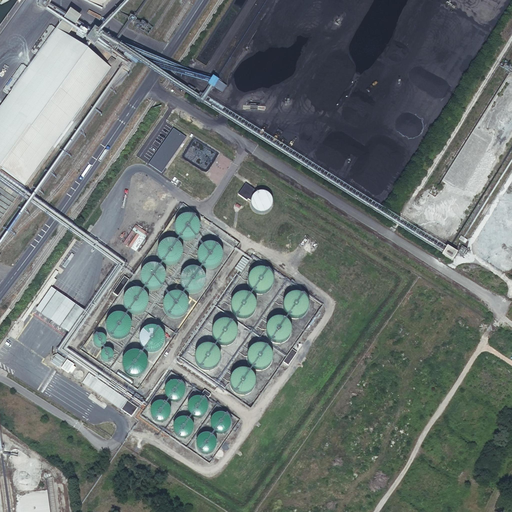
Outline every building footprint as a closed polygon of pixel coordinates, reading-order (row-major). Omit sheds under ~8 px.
[(67,6),(63,15),(75,21),(79,12),(67,6)] [(0,106),(0,169),(1,170),(24,186),(110,68),(57,29),(0,106)] [(95,36),(89,32),(86,37),(84,40),(93,46),(97,40),(98,38),(95,36)] [(108,46),(105,51),(111,56),(114,53),(115,50),(108,46)] [(222,91),(226,83),(210,75),(206,83),(222,91)] [(1,170),(0,170),(0,219),(24,186),(1,170)] [(246,184),(238,195),(247,201),(248,200),(250,201),(251,202),(251,201),(251,200),(251,199),(252,198),(253,196),(254,195),(255,194),(256,194),(255,193),(253,192),(254,191),(246,184)] [(257,193),(256,194),(255,194),(254,195),(253,196),(252,198),(251,199),(251,200),(251,201),(251,202),(251,203),(251,204),(251,205),(251,207),(253,209),(254,210),(256,212),(257,212),(258,213),(259,213),(261,213),(262,213),(263,213),(265,213),(266,212),(268,211),(269,210),(270,209),(271,208),(271,207),(272,204),(272,201),(271,199),(271,198),(270,196),(269,195),(267,194),(265,193),(263,192),(262,192),(259,192),(257,193)] [(170,231),(190,241),(201,219),(180,209),(170,231)] [(125,243),(136,250),(144,238),(134,231),(125,243)] [(162,234),(153,256),(173,264),(182,242),(162,234)] [(192,254),(210,269),(225,252),(206,236),(192,254)] [(444,251),(442,254),(452,260),(458,252),(447,246),(444,251)] [(146,258),(135,277),(155,289),(166,270),(146,258)] [(198,292),(205,269),(183,262),(176,286),(198,292)] [(243,281),(262,293),(274,274),(255,262),(243,281)] [(56,271),(21,320),(24,321),(36,303),(39,305),(56,280),(54,279),(58,272),(56,271)] [(113,293),(118,297),(129,280),(124,277),(113,293)] [(256,297),(236,287),(227,308),(247,317),(256,297)] [(51,288),(36,311),(49,320),(64,331),(80,308),(64,298),(51,288)] [(181,316),(187,293),(165,288),(160,310),(181,316)] [(304,316),(304,290),(283,290),(283,315),(304,316)] [(124,339),(130,314),(108,309),(102,334),(124,339)] [(262,333),(282,342),(291,320),(271,312),(262,333)] [(216,314),(209,337),(230,344),(237,321),(216,314)] [(141,321),(135,345),(158,351),(164,327),(141,321)] [(191,357),(209,369),(221,350),(202,339),(191,357)] [(244,362),(264,370),(273,347),(252,339),(244,362)] [(121,349),(122,373),(144,372),(143,348),(121,349)] [(292,349),(283,362),(288,366),(297,353),(292,349)] [(57,354),(51,362),(59,368),(65,359),(57,354)] [(75,364),(68,359),(61,368),(68,373),(75,364)] [(246,393),(256,373),(236,364),(226,383),(246,393)] [(127,401),(89,374),(82,383),(121,410),(127,401)] [(179,400),(184,379),(167,375),(163,396),(179,400)] [(204,390),(202,394),(208,398),(211,395),(204,390)] [(148,402),(154,420),(169,415),(163,397),(148,402)] [(137,408),(127,401),(121,410),(131,417),(137,408)] [(231,416),(215,408),(207,426),(223,433),(231,416)] [(172,432),(190,434),(191,418),(173,416),(172,432)] [(197,431),(195,447),(201,448),(200,453),(212,454),(214,433),(197,431)]
